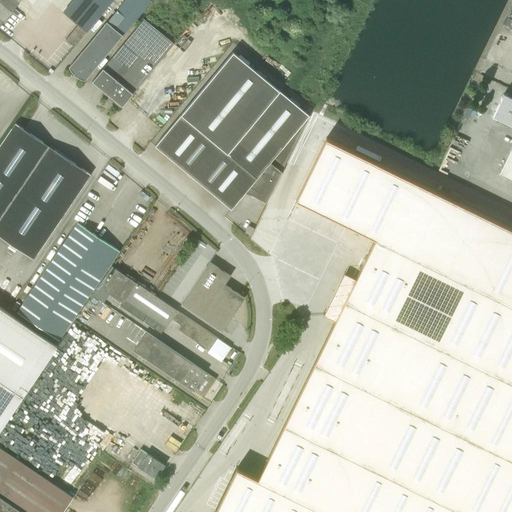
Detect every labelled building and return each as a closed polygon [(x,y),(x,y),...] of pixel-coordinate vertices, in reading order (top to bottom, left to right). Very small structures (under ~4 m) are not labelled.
[(0,0),(0,25),(4,21),(5,20),(21,1),(21,0),(0,0)] [(73,0),(63,12),(78,25),(65,40),(73,47),(112,0),(73,0)] [(74,76),(84,80),(98,63),(151,0),(125,0),(107,22),(106,22),(68,67),(74,76)] [(108,19),(115,10),(109,4),(101,14),(108,19)] [(143,18),(90,83),(120,108),(174,44),(143,18)] [(182,112),(154,146),(230,209),(244,192),(266,203),(309,116),(279,90),(240,58),(239,60),(231,54),(182,112)] [(511,98),(503,94),(492,116),(511,126),(511,146),(499,173),(511,179),(511,98)] [(0,144),(0,220),(50,147),(15,123),(0,144)] [(511,511),(511,227),(326,137),(296,198),(329,214),(302,268),(343,288),(332,310),(338,313),(280,433),(259,423),(215,511),(511,511)] [(50,147),(0,220),(0,236),(33,259),(90,175),(50,147)] [(77,223),(17,312),(58,340),(119,251),(77,223)] [(248,226),(245,232),(250,235),(254,228),(248,226)] [(225,284),(230,276),(210,262),(181,304),(221,331),(244,298),(225,284)] [(123,303),(125,299),(128,301),(123,308),(161,334),(172,319),(181,325),(178,330),(209,350),(217,338),(111,266),(91,295),(104,303),(110,294),(123,303)] [(0,307),(0,429),(57,346),(0,307)] [(131,332),(140,339),(133,350),(203,397),(215,379),(136,325),(131,332)] [(54,417),(105,449),(119,428),(67,396),(54,417)] [(62,511),(73,497),(54,484),(0,447),(0,492),(29,511),(62,511)] [(131,462),(155,479),(164,465),(140,449),(131,462)] [(0,511),(19,511),(0,499),(0,511)]
